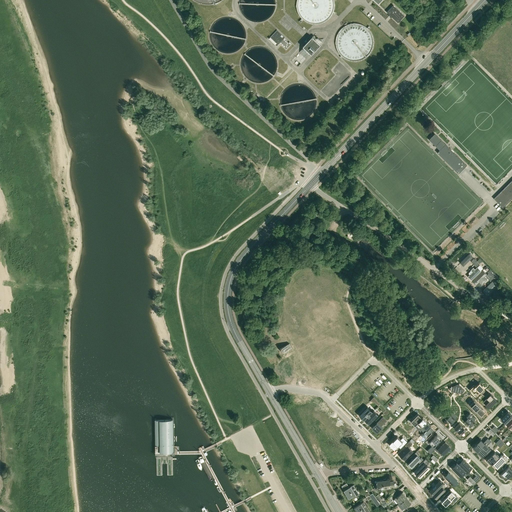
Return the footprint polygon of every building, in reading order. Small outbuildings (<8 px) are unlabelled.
[(404,16),(393,5),(387,12),(390,15),(389,16),(390,17),(391,17),(392,17),(398,23),(404,16)] [(401,24),(408,17),(406,16),(400,23),(401,24)] [(285,38),(277,30),(269,38),(277,46),(280,43),(286,49),(291,43),(290,42),(288,43),(284,39),(285,38)] [(318,38),(317,39),(314,35),(303,46),(310,54),(311,54),(321,45),(320,44),(322,42),(318,38)] [(445,144),(438,136),(432,142),(440,150),(437,152),(456,171),(458,168),(461,171),(467,165),(445,144)] [(511,178),(493,198),(502,207),(511,196),(511,178)] [(463,266),(473,256),(469,253),(467,255),(468,256),(460,264),(463,266)] [(471,262),(474,264),(477,261),(480,258),(477,256),(474,259),(471,262)] [(474,264),(476,267),(479,264),(482,261),(480,258),(477,261),(474,264)] [(477,267),(475,269),(473,267),(471,270),(472,271),(468,276),(472,279),(481,270),(477,267)] [(481,284),(487,278),(484,276),(486,274),(484,271),(473,280),(476,284),(479,282),(481,284)] [(497,285),(492,280),(484,289),(489,294),(497,285)] [(291,347),(289,343),(280,349),(282,352),(291,347)] [(470,389),(472,392),(476,396),(478,394),(480,392),(481,394),(482,393),(485,391),(485,390),(483,388),(484,387),(482,385),(482,384),(480,382),(476,386),(476,385),(474,386),(470,389)] [(456,384),(449,388),(451,391),(454,392),(456,390),(462,393),(463,392),(456,384)] [(487,393),(485,396),(487,398),(489,400),(485,404),(489,408),(497,400),(493,397),(494,397),(490,393),(490,394),(488,392),(487,393)] [(474,401),(470,405),(479,413),(483,410),(474,401)] [(440,402),(434,408),(438,411),(439,410),(443,406),(440,402)] [(443,406),(439,410),(442,413),(448,408),(444,404),(443,406)] [(366,407),(358,415),(363,420),(371,412),(366,407)] [(309,412),(301,417),(328,465),(336,464),(351,456),(326,413),(323,410),(309,412)] [(371,412),(363,420),(368,424),(376,415),(372,411),(371,412)] [(452,411),(448,414),(450,416),(453,419),(457,416),(452,411)] [(511,415),(508,411),(501,419),(506,423),(511,416),(511,415)] [(470,413),(466,416),(468,418),(472,422),(475,419),(470,413)] [(418,414),(411,421),(415,426),(422,418),(418,414)] [(450,416),(446,419),(451,424),(455,421),(453,419),(450,416)] [(174,433),(174,417),(154,418),(155,461),(160,461),(160,477),(172,476),(171,461),(174,461),(174,456),(178,456),(178,446),(174,446),(174,439),(179,439),(179,433),(174,433)] [(383,417),(372,428),(377,433),(382,428),(381,427),(386,421),(383,417)] [(422,418),(415,426),(419,429),(426,422),(427,421),(423,417),(422,418)] [(468,418),(464,421),(470,427),(473,423),(472,422),(468,418)] [(426,422),(419,429),(423,433),(431,425),(427,421),(426,422)] [(459,423),(454,428),(458,431),(463,427),(459,423)] [(423,433),(420,435),(427,437),(430,434),(430,431),(432,432),(435,429),(431,425),(423,433)] [(463,427),(458,431),(461,435),(466,430),(463,427)] [(432,445),(427,450),(430,454),(435,449),(439,445),(437,443),(442,438),(437,434),(432,439),(431,437),(427,440),(432,445)] [(392,439),(387,444),(392,449),(396,445),(398,448),(405,441),(400,437),(398,439),(394,435),(391,438),(392,439)] [(481,439),(473,447),(478,451),(487,441),(486,440),(484,442),(481,439)] [(407,446),(399,454),(405,460),(413,452),(409,448),(412,444),(409,441),(405,445),(407,446)] [(487,441),(478,451),(482,456),(485,453),(486,455),(491,449),(487,445),(489,443),(487,441)] [(439,445),(435,449),(439,453),(441,451),(443,454),(444,454),(450,447),(445,442),(441,447),(439,445)] [(413,458),(408,464),(412,468),(421,458),(418,455),(419,455),(416,452),(411,457),(413,458)] [(494,453),(486,461),(490,466),(499,458),(494,453)] [(420,467),(415,472),(420,477),(429,467),(426,464),(429,462),(426,458),(418,465),(420,467)] [(499,458),(490,466),(495,470),(500,465),(500,466),(501,465),(502,466),(504,464),(503,463),(503,462),(499,458)] [(463,459),(458,464),(467,472),(472,467),(463,459)] [(457,462),(452,467),(461,476),(463,473),(465,475),(468,473),(467,472),(458,464),(457,462)] [(511,468),(508,464),(499,473),(504,478),(511,470),(511,468)] [(448,471),(444,476),(454,485),(458,481),(448,471)] [(478,474),(473,479),(474,480),(476,482),(481,477),(478,474)] [(390,479),(383,480),(384,488),(385,490),(391,489),(390,487),(394,487),(393,484),(394,483),(394,481),(390,482),(390,479)] [(378,489),(384,488),(383,480),(376,481),(377,484),(374,489),(377,491),(378,489)] [(441,481),(431,491),(434,495),(442,487),(444,485),(441,481)] [(351,486),(349,487),(347,485),(342,487),(349,498),(356,494),(356,495),(359,493),(353,484),(351,486)] [(434,495),(433,496),(437,499),(446,490),(442,487),(434,495)] [(407,497),(402,492),(394,499),(398,504),(399,503),(399,504),(407,497)] [(442,501),(439,503),(443,507),(450,501),(452,504),(456,500),(448,492),(441,499),(442,501)] [(366,497),(367,497),(368,500),(371,498),(377,506),(380,504),(372,493),(366,497)] [(376,496),(381,504),(384,502),(378,494),(376,496)] [(411,503),(407,497),(399,504),(403,509),(411,503)] [(357,511),(364,511),(366,511),(369,510),(364,501),(361,503),(354,507),(357,511)]
